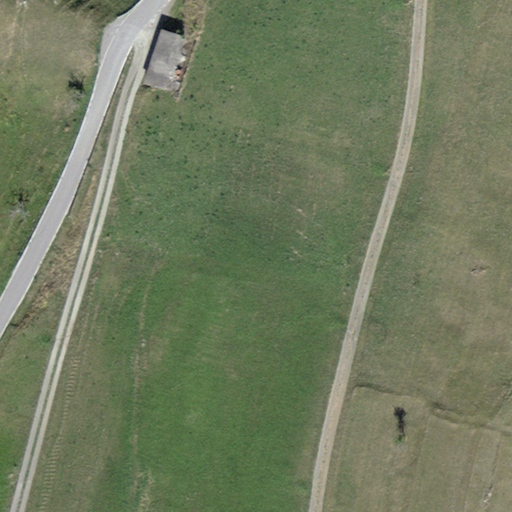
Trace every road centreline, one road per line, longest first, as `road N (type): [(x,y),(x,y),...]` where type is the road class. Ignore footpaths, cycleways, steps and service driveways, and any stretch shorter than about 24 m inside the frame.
road 1 (track): [(13,511),(150,4)]
road 2 (track): [(418,0),(387,197),(308,511)]
road 3 (tertiary): [(154,0),(119,46),(52,216),(0,314)]
